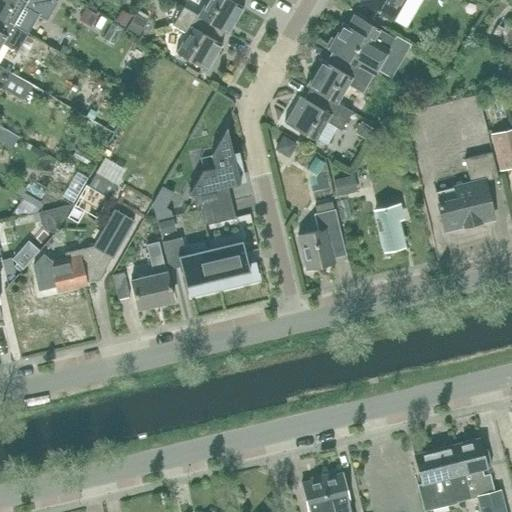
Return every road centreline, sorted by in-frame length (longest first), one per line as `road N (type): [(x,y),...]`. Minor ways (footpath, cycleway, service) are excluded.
road 1 (unclassified): [(0,499),(511,377)]
road 2 (residential): [(297,323),(248,121),(308,0)]
road 3 (unclassified): [(0,394),(297,323)]
road 4 (unclassified): [(297,323),(511,272)]
